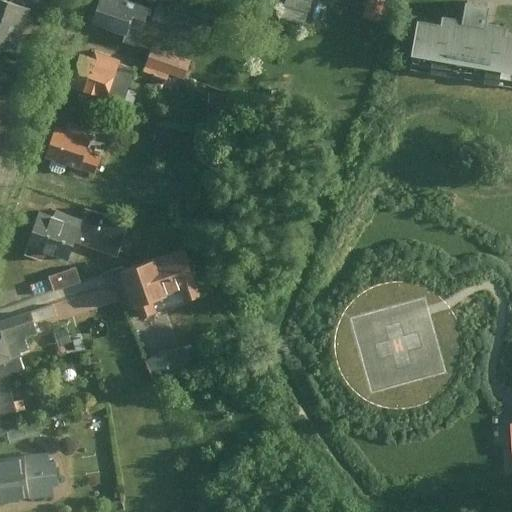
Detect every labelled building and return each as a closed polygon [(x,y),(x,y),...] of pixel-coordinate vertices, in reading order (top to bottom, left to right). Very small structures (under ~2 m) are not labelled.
[(0,0),(0,39),(20,47),(35,5),(21,0),(0,0)] [(138,0),(98,0),(92,18),(146,37),(157,6),(138,0)] [(511,86),(511,25),(495,22),(498,6),(475,2),(472,18),(450,14),(449,20),(425,16),(416,70),(511,86)] [(209,30),(212,17),(169,8),(166,21),(209,30)] [(157,44),(149,66),(192,81),(199,59),(157,44)] [(136,66),(121,61),(122,57),(97,48),(95,54),(81,50),(69,83),(82,87),(78,96),(84,98),(92,101),(99,103),(102,95),(110,98),(111,94),(125,98),(136,66)] [(211,91),(211,113),(233,113),(233,91),(211,91)] [(58,123),(47,156),(84,169),(95,136),(58,123)] [(135,221),(93,207),(81,243),(123,257),(135,221)] [(42,209),(30,246),(73,259),(78,243),(84,221),(42,209)] [(204,294),(190,248),(128,268),(142,313),(204,294)] [(37,288),(39,296),(84,283),(80,267),(52,275),(54,283),(37,288)] [(0,321),(0,371),(23,366),(40,361),(28,315),(0,321)] [(187,347),(150,360),(158,384),(196,370),(187,347)] [(0,434),(7,432),(10,446),(40,438),(37,425),(22,429),(9,380),(25,376),(23,366),(0,371),(0,434)] [(0,500),(33,497),(29,458),(4,461),(3,451),(0,451),(0,500)] [(54,455),(29,458),(33,497),(60,495),(58,482),(63,482),(61,461),(55,462),(54,455)]
